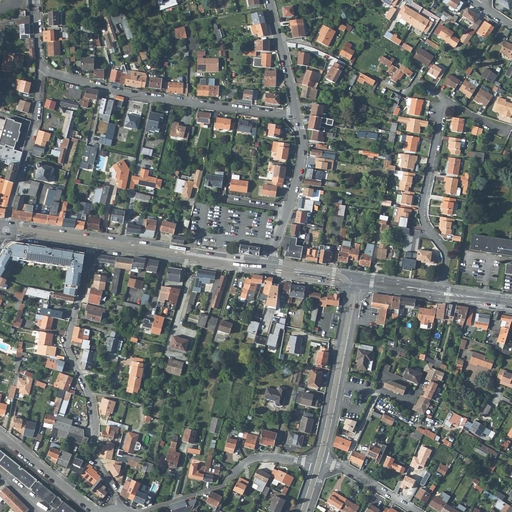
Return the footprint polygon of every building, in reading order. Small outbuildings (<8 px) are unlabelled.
[(155,0),(160,10),(178,4),(176,0),(155,0)] [(457,0),(449,0),(447,4),(447,5),(455,9),(454,11),(456,12),(457,12),(458,11),(459,10),(462,4),(459,2),(457,1),(457,0)] [(511,4),(511,1),(510,0),(498,0),(497,2),(509,9),(511,4)] [(409,9),(403,5),(398,14),(401,16),(400,18),(411,25),(418,14),(411,10),(410,11),(409,10),(409,9)] [(292,6),(282,7),(284,17),(294,16),(292,6)] [(396,9),(392,7),(385,17),(389,20),(396,9)] [(479,16),(467,8),(462,16),(474,23),(471,28),(476,31),(482,21),(477,18),(479,16)] [(132,33),(123,10),(110,14),(113,24),(122,21),(127,35),(132,33)] [(62,26),(61,11),(48,12),(49,17),(47,17),(48,22),(49,22),(49,26),(62,26)] [(453,17),(443,11),(441,14),(443,15),(455,22),(458,17),(454,15),(453,17)] [(254,25),(255,25),(265,23),(262,12),(252,15),(254,25)] [(112,42),(117,41),(109,15),(108,14),(104,18),(108,31),(103,33),(108,50),(114,48),(112,42)] [(425,18),(418,14),(411,25),(416,28),(422,31),(422,32),(423,31),(426,33),(432,23),(429,21),(428,22),(424,19),(425,18)] [(303,19),(290,20),(290,26),(291,26),(293,38),(305,37),(303,19)] [(493,28),(484,22),(477,33),(478,34),(476,37),(483,42),(485,39),(486,39),(493,28)] [(268,34),(265,23),(255,25),(254,25),(251,26),(253,34),(254,35),(258,34),(258,37),(268,34)] [(20,25),(20,39),(26,39),(30,38),(29,24),(20,25)] [(336,31),(323,25),(319,33),(320,34),(316,41),(328,46),(336,31)] [(438,36),(444,27),(441,25),(440,25),(434,33),(438,36)] [(81,34),(94,33),(94,26),(81,26),(81,34)] [(454,33),(444,26),(444,27),(438,36),(455,47),(460,40),(453,36),(453,37),(451,36),(452,35),(454,33)] [(187,38),(184,27),(175,29),(177,39),(181,38),(181,39),(187,38)] [(43,31),(44,42),(47,41),(59,41),(62,40),(69,40),(68,38),(57,39),(54,39),(53,32),(53,31),(43,31)] [(472,36),(466,32),(461,39),(461,41),(466,44),(468,41),(472,36)] [(393,36),(390,40),(399,45),(401,41),(393,36)] [(26,39),(26,49),(29,49),(34,48),(33,38),(30,38),(26,39)] [(440,48),(427,39),(425,42),(438,50),(440,48)] [(256,50),(256,51),(269,51),(269,40),(258,40),(258,41),(258,46),(256,46),(256,50)] [(59,41),(47,41),(48,56),(60,56),(59,41)] [(511,45),(505,41),(500,52),(510,57),(509,58),(511,60),(511,59),(511,45)] [(350,49),(344,46),(339,54),(350,60),(354,51),(350,49)] [(147,58),(143,48),(139,49),(138,49),(142,60),(147,58)] [(434,57),(420,48),(413,57),(424,64),(423,65),(427,67),(434,57)] [(4,51),(2,71),(12,72),(13,59),(14,59),(14,55),(14,54),(6,53),(6,51),(4,51)] [(309,54),(299,52),(297,65),(308,66),(309,54)] [(271,54),(262,54),(262,58),(254,58),(253,67),(270,68),(271,54)] [(394,60),(389,56),(386,59),(382,56),(379,60),(389,67),(391,64),(394,60)] [(81,69),(94,70),(94,59),(82,58),(81,69)] [(218,71),(218,59),(203,59),(197,59),(197,70),(207,70),(209,70),(209,71),(218,71)] [(343,67),(334,62),(332,66),(330,70),(331,71),(329,74),(328,73),(325,78),(335,83),(343,67)] [(391,64),(389,67),(387,71),(390,74),(391,72),(394,74),(390,79),(395,83),(398,79),(399,80),(404,73),(410,77),(413,72),(402,65),(399,69),(391,64)] [(445,72),(433,64),(428,72),(436,78),(437,77),(440,79),(445,72)] [(275,86),(275,68),(270,68),(269,71),(265,71),(265,86),(275,86)] [(497,76),(486,68),(481,76),(492,83),(497,76)] [(104,70),(94,70),(94,79),(104,79),(104,70)] [(110,81),(124,84),(127,73),(112,70),(110,81)] [(317,73),(307,70),(302,85),(313,88),(315,89),(318,83),(314,82),(317,73)] [(128,74),(127,74),(125,84),(141,87),(143,78),(141,73),(132,71),(131,75),(128,74)] [(375,81),(361,73),(359,77),(357,80),(363,83),(364,81),(373,86),(375,81)] [(357,75),(353,74),(348,84),(352,85),(357,75)] [(460,81),(449,74),(443,83),(447,86),(448,85),(450,87),(454,89),(460,81)] [(150,78),(149,88),(160,89),(164,89),(165,79),(162,79),(150,78)] [(198,95),(208,96),(208,86),(208,83),(209,79),(203,79),(203,82),(206,83),(206,86),(198,85),(198,95)] [(469,82),(465,80),(459,89),(463,92),(467,94),(466,96),(469,99),(478,84),(477,83),(477,82),(476,80),(475,80),(474,80),(473,80),(471,79),(469,82)] [(19,90),(19,91),(28,94),(31,83),(22,80),(20,86),(19,90)] [(79,87),(68,83),(66,89),(70,90),(68,96),(80,99),(82,91),(78,90),(79,87)] [(168,93),(182,93),(187,93),(187,84),(183,84),(183,83),(168,83),(168,93)] [(218,86),(208,86),(208,96),(218,97),(218,86)] [(312,88),(303,86),(301,97),(310,99),(310,98),(314,99),(314,96),(316,97),(317,90),(315,89),(313,88),(312,88)] [(489,90),(483,86),(482,86),(473,100),(478,103),(478,102),(479,101),(480,102),(483,104),(482,105),(485,107),(493,96),(487,92),(489,90)] [(98,91),(87,88),(85,96),(81,95),(79,103),(78,106),(82,107),(87,108),(89,102),(96,103),(98,91)] [(236,93),(237,89),(228,89),(228,98),(234,98),(234,93),(236,93)] [(253,90),(244,90),(243,99),(252,101),(252,99),(253,90)] [(401,96),(393,92),(390,98),(397,101),(396,102),(398,103),(398,102),(401,96)] [(280,95),(266,93),(265,103),(279,104),(280,95)] [(124,97),(115,95),(114,101),(112,109),(115,110),(117,101),(122,102),(124,97)] [(511,115),(511,103),(505,102),(506,100),(498,97),(494,110),(502,112),(501,115),(510,118),(511,115)] [(114,101),(101,98),(98,113),(105,115),(103,122),(109,123),(112,109),(114,101)] [(423,100),(411,98),(409,114),(419,116),(421,104),(423,104),(423,100)] [(79,103),(62,99),(60,104),(78,109),(78,106),(79,103)] [(20,100),(17,110),(28,113),(31,103),(20,100)] [(56,102),(47,100),(45,107),(53,110),(56,102)] [(367,106),(358,103),(356,108),(365,111),(367,106)] [(323,106),(312,104),(310,116),(325,119),(326,114),(322,113),(323,106)] [(77,113),(69,111),(68,114),(69,114),(68,116),(69,116),(63,137),(64,138),(69,139),(70,137),(72,130),(77,113)] [(164,115),(150,112),(146,132),(149,133),(149,131),(155,132),(155,131),(159,132),(159,131),(160,126),(158,126),(159,121),(162,121),(164,115)] [(210,114),(198,112),(197,122),(209,124),(210,114)] [(140,117),(127,114),(124,126),(137,129),(140,117)] [(325,119),(310,116),(308,129),(313,130),(319,131),(320,123),(326,124),(332,126),(333,120),(325,119)] [(422,120),(407,118),(399,116),(398,121),(406,122),(407,123),(406,131),(419,133),(420,129),(419,129),(420,126),(419,126),(419,124),(422,124),(422,120)] [(463,119),(452,117),(452,122),(453,122),(451,131),(462,133),(463,124),(464,119),(463,119)] [(0,118),(0,145),(5,147),(6,145),(14,147),(16,141),(19,131),(21,124),(6,119),(5,120),(0,118)] [(234,129),(234,123),(230,123),(230,120),(217,118),(215,130),(219,131),(219,129),(229,130),(229,128),(234,129)] [(246,122),(238,121),(237,131),(251,133),(250,135),(255,136),(257,124),(252,123),(253,122),(246,121),(246,122)] [(179,123),(173,122),(169,136),(175,137),(176,136),(183,138),(183,139),(187,140),(189,134),(191,127),(186,126),(181,125),(181,126),(178,126),(179,124),(179,123)] [(116,124),(109,123),(105,138),(112,140),(116,124)] [(281,126),(269,124),(268,128),(269,128),(268,136),(279,138),(281,126)] [(39,130),(35,144),(32,154),(41,157),(42,152),(44,152),(45,147),(46,141),(49,141),(51,134),(39,130)] [(78,132),(72,130),(70,137),(72,138),(78,139),(81,140),(87,142),(88,138),(77,135),(78,132)] [(319,131),(313,130),(311,140),(323,142),(324,137),(322,137),(323,132),(319,131)] [(365,132),(356,131),(356,133),(357,133),(357,137),(365,138),(365,137),(376,139),(377,136),(378,136),(378,133),(366,131),(365,132)] [(420,138),(407,135),(404,150),(415,152),(417,141),(419,142),(420,138)] [(105,138),(100,137),(99,142),(99,143),(111,145),(112,140),(105,138)] [(461,139),(449,137),(449,141),(448,146),(450,146),(450,147),(450,149),(451,149),(451,152),(450,154),(460,155),(461,147),(462,147),(464,146),(465,140),(461,139)] [(69,139),(64,138),(63,143),(61,143),(60,148),(58,147),(57,151),(52,150),(51,154),(60,156),(58,163),(63,164),(69,139)] [(277,152),(276,158),(287,160),(289,148),(289,144),(273,141),(272,150),(273,152),(277,152)] [(89,163),(95,164),(99,144),(95,143),(94,146),(85,145),(81,168),(87,169),(89,163)] [(149,149),(142,147),(141,154),(148,155),(149,149)] [(0,156),(0,159),(5,161),(5,164),(9,165),(10,164),(18,166),(22,152),(14,149),(10,163),(6,161),(7,158),(3,156),(0,156)] [(391,155),(363,151),(362,154),(366,155),(374,156),(385,158),(385,160),(390,161),(391,155)] [(484,153),(472,151),(472,152),(471,157),(471,161),(473,162),(483,163),(484,153)] [(417,156),(401,153),(400,159),(401,159),(400,167),(413,170),(415,163),(414,163),(415,162),(413,162),(414,160),(416,161),(417,161),(417,156)] [(322,158),(311,157),(310,166),(315,167),(316,162),(321,163),(321,161),(322,158)] [(460,159),(448,157),(448,162),(449,162),(447,174),(458,175),(460,159)] [(123,160),(113,166),(116,172),(115,179),(117,179),(116,183),(118,183),(118,187),(125,189),(130,169),(123,160)] [(9,165),(5,180),(13,183),(18,166),(10,164),(9,165)] [(42,165),(39,164),(38,168),(36,179),(49,182),(51,172),(54,172),(55,168),(52,167),(53,167),(42,165)] [(285,167),(270,165),(269,170),(274,171),(272,181),(282,183),(283,183),(285,167)] [(149,170),(141,169),(139,177),(132,176),(129,190),(133,191),(134,184),(155,188),(155,187),(160,188),(162,180),(157,179),(157,178),(150,177),(150,178),(147,177),(148,176),(149,170)] [(198,169),(197,175),(195,183),(200,184),(201,179),(202,176),(203,171),(198,169)] [(322,171),(307,169),(306,178),(321,181),(322,171)] [(415,174),(399,171),(398,179),(400,180),(399,186),(408,187),(411,187),(412,177),(415,178),(415,174)] [(223,177),(206,174),(205,186),(211,187),(211,186),(221,187),(223,177)] [(239,175),(232,174),(231,179),(230,190),(247,192),(248,182),(239,180),(239,175)] [(458,179),(444,177),(444,181),(446,181),(445,187),(446,187),(446,189),(445,193),(458,196),(459,195),(460,189),(460,188),(457,187),(458,179)] [(0,216),(4,218),(6,209),(8,201),(13,183),(5,180),(1,178),(0,178),(0,194),(1,195),(0,196),(0,198),(3,199),(2,205),(1,208),(0,208),(0,216)] [(321,181),(306,178),(305,184),(310,185),(310,187),(316,188),(316,186),(320,186),(321,181)] [(188,182),(177,179),(174,191),(182,193),(181,195),(184,196),(185,198),(188,198),(190,198),(193,187),(194,182),(188,180),(188,182)] [(272,181),(266,180),(265,185),(263,184),(261,194),(275,197),(277,187),(282,188),(282,183),(272,181)] [(39,186),(31,184),(28,195),(36,197),(39,186)] [(102,184),(101,189),(103,189),(102,192),(99,204),(105,205),(110,186),(102,184)] [(96,188),(95,188),(94,191),(96,191),(92,203),(95,204),(99,204),(102,192),(103,189),(101,189),(96,188)] [(320,190),(304,188),(303,196),(311,197),(310,200),(319,201),(320,194),(323,194),(323,191),(320,190)] [(56,191),(49,189),(45,205),(47,205),(51,206),(52,206),(56,191)] [(61,190),(57,189),(56,191),(52,206),(49,216),(47,224),(55,225),(57,217),(56,217),(59,203),(58,203),(62,190),(61,190)] [(133,191),(129,190),(128,198),(149,204),(150,199),(151,196),(133,191)] [(407,191),(405,191),(404,195),(402,194),(400,204),(411,206),(412,196),(414,197),(414,193),(407,191)] [(24,198),(16,196),(13,210),(11,219),(31,222),(33,210),(34,207),(35,208),(36,201),(35,200),(33,200),(31,205),(23,204),(24,198)] [(456,199),(443,197),(441,209),(443,209),(442,213),(452,215),(453,203),(455,203),(456,199)] [(310,200),(299,198),(298,207),(297,207),(297,211),(310,213),(312,213),(313,204),(318,204),(319,201),(310,200)] [(88,200),(86,199),(85,202),(83,213),(82,216),(86,217),(86,214),(89,215),(89,214),(90,211),(91,203),(87,203),(88,200)] [(68,203),(62,202),(59,212),(61,212),(59,217),(57,217),(55,225),(62,227),(66,209),(68,203)] [(85,202),(80,202),(77,216),(74,228),(83,230),(85,222),(86,217),(82,216),(83,213),(85,202)] [(341,205),(336,204),(335,214),(344,216),(346,206),(341,205)] [(411,210),(399,208),(396,222),(406,223),(407,219),(408,214),(409,214),(411,214),(411,210)] [(70,209),(66,209),(62,227),(74,228),(77,216),(69,215),(70,209)] [(125,211),(113,209),(111,220),(119,222),(119,223),(123,224),(125,211)] [(34,210),(33,210),(31,222),(47,224),(49,216),(34,213),(34,210)] [(92,215),(89,214),(89,215),(88,217),(87,228),(98,230),(98,232),(102,232),(105,212),(101,211),(99,219),(98,219),(98,216),(92,215)] [(310,213),(297,211),(295,222),(304,224),(304,223),(307,223),(308,216),(309,216),(310,213)] [(153,216),(147,216),(147,219),(144,219),(143,222),(142,229),(141,229),(140,234),(140,236),(152,238),(154,236),(155,231),(157,221),(153,220),(153,216)] [(452,219),(440,217),(439,221),(440,221),(439,225),(441,225),(441,227),(440,228),(442,228),(442,231),(441,233),(451,235),(452,226),(451,226),(452,219)] [(166,220),(164,220),(164,221),(161,220),(160,224),(158,230),(174,234),(176,224),(165,221),(166,220)] [(133,222),(128,222),(126,232),(140,234),(141,229),(142,229),(143,222),(138,221),(138,222),(133,221),(133,222)] [(379,223),(377,230),(385,232),(386,224),(379,223)] [(300,226),(292,224),(291,229),(292,229),(291,235),(298,237),(299,231),(300,226)] [(511,240),(472,235),(470,250),(511,255),(511,240)] [(173,236),(171,242),(183,244),(185,237),(173,236)] [(297,238),(290,237),(288,251),(295,252),(296,245),(297,238)] [(2,253),(0,256),(0,277),(11,259),(70,267),(64,294),(75,296),(76,296),(79,286),(84,253),(12,242),(7,246),(3,253),(2,253)] [(355,249),(350,248),(348,259),(357,260),(358,253),(360,244),(356,243),(355,249)] [(359,265),(370,267),(372,256),(373,250),(374,245),(367,243),(364,254),(361,254),(359,264),(359,265)] [(386,244),(379,243),(379,248),(378,248),(377,258),(381,258),(381,257),(386,258),(391,259),(391,257),(393,258),(394,257),(396,248),(392,248),(392,250),(386,249),(386,244)] [(260,248),(240,245),(239,253),(258,256),(260,248)] [(295,252),(288,251),(287,251),(285,256),(301,259),(303,246),(296,245),(295,252)] [(332,248),(320,245),(320,246),(319,251),(318,257),(320,257),(319,262),(325,263),(326,259),(331,260),(332,253),(331,252),(332,248)] [(350,247),(342,246),(341,252),(339,251),(337,261),(347,262),(348,259),(350,248),(350,247)] [(316,250),(308,249),(306,260),(317,262),(318,257),(319,251),(316,250)] [(423,250),(420,249),(419,250),(418,250),(416,260),(421,261),(425,261),(425,262),(434,264),(435,255),(431,254),(432,252),(424,251),(423,250)] [(92,253),(89,269),(97,270),(98,261),(110,263),(110,266),(115,267),(116,257),(92,253)] [(115,267),(111,293),(116,294),(120,268),(131,269),(133,259),(116,257),(115,267)] [(131,269),(130,274),(134,275),(135,271),(138,271),(138,268),(143,269),(145,259),(134,257),(134,258),(133,259),(131,269)] [(146,270),(156,271),(159,261),(149,259),(146,270)] [(169,267),(167,280),(179,282),(181,269),(169,267)] [(198,269),(194,285),(200,286),(201,282),(208,283),(209,282),(210,278),(214,279),(215,272),(198,269)] [(92,289),(102,291),(104,291),(106,276),(95,274),(92,289)] [(221,275),(211,307),(217,309),(227,277),(221,275)] [(251,280),(245,298),(252,301),(255,292),(254,291),(256,283),(261,284),(264,276),(253,275),(251,280)] [(264,276),(261,284),(265,284),(262,293),(268,295),(273,278),(264,276)] [(0,286),(3,288),(5,284),(6,284),(8,281),(0,277),(0,286)] [(129,278),(127,286),(141,290),(143,283),(143,281),(129,278)] [(240,297),(245,298),(251,280),(246,279),(240,297)] [(286,302),(288,303),(291,285),(291,283),(281,282),(279,295),(280,295),(280,298),(284,298),(284,296),(287,296),(287,298),(286,298),(285,299),(285,301),(286,302)] [(291,285),(288,303),(291,303),(292,297),(303,299),(305,287),(291,285)] [(22,293),(16,290),(14,296),(23,300),(25,295),(27,288),(24,287),(22,293)] [(44,299),(49,300),(49,299),(50,291),(28,287),(27,288),(25,295),(44,299)] [(92,289),(91,288),(88,302),(99,305),(102,291),(92,289)] [(311,289),(309,297),(313,298),(312,305),(314,305),(311,320),(315,321),(319,302),(321,294),(321,291),(311,289)] [(192,290),(188,305),(193,306),(197,291),(192,290)] [(50,291),(49,299),(52,299),(53,297),(62,299),(62,294),(50,291)] [(179,293),(180,292),(175,291),(172,299),(171,298),(169,306),(175,308),(176,304),(178,300),(179,293)] [(149,296),(143,294),(140,305),(146,307),(149,296)] [(321,294),(319,302),(326,303),(327,301),(339,303),(340,295),(335,294),(335,295),(328,294),(328,295),(321,294)] [(393,296),(379,294),(376,297),(373,297),(371,307),(380,309),(377,323),(384,324),(386,313),(387,304),(392,305),(393,296)] [(387,304),(386,313),(390,314),(391,308),(399,309),(401,297),(393,296),(392,305),(387,304)] [(398,315),(398,318),(401,318),(402,314),(404,304),(413,306),(413,308),(419,309),(419,308),(420,300),(401,297),(399,309),(398,315)] [(101,307),(87,304),(86,312),(87,312),(86,318),(100,321),(102,311),(93,309),(93,308),(101,310),(101,307)] [(448,305),(443,304),(442,305),(438,304),(436,318),(445,319),(446,315),(448,307),(448,305)] [(446,315),(445,319),(453,320),(455,313),(456,306),(448,305),(448,307),(446,315)] [(456,306),(455,313),(454,315),(458,316),(457,318),(461,319),(460,325),(463,325),(465,317),(468,308),(456,306)] [(419,309),(417,320),(421,321),(420,324),(428,325),(428,322),(433,323),(435,314),(436,309),(431,308),(431,310),(428,309),(427,310),(423,309),(423,308),(419,308),(419,309)] [(14,320),(21,324),(23,320),(20,319),(23,312),(22,311),(18,311),(14,320)] [(46,312),(45,316),(53,318),(53,317),(64,319),(64,320),(70,321),(71,318),(64,316),(65,314),(55,312),(54,314),(46,312)] [(484,325),(488,326),(489,323),(490,315),(476,313),(474,326),(484,327),(484,325)] [(41,328),(51,330),(53,318),(45,316),(37,314),(36,318),(43,319),(41,328)] [(198,321),(196,326),(204,328),(208,316),(200,314),(198,321)] [(164,318),(155,315),(153,324),(149,323),(150,321),(149,320),(144,319),(142,327),(151,329),(151,332),(160,334),(164,318)] [(504,324),(504,327),(506,328),(506,329),(504,329),(502,336),(506,337),(510,325),(511,318),(511,317),(501,315),(499,323),(504,324)] [(208,316),(204,328),(214,331),(217,319),(208,316)] [(221,321),(218,331),(229,334),(232,324),(221,321)] [(74,327),(71,341),(82,343),(82,345),(87,346),(88,337),(88,336),(84,335),(85,329),(74,327)] [(38,344),(51,346),(53,334),(40,331),(38,344)] [(109,342),(107,350),(115,353),(119,339),(118,339),(119,334),(112,332),(110,337),(109,337),(108,342),(109,342)] [(173,336),(170,347),(185,351),(188,340),(173,336)] [(301,337),(296,336),(296,337),(290,336),(288,346),(290,346),(289,353),(299,355),(300,349),(299,349),(301,337)] [(37,353),(54,356),(56,347),(51,346),(38,344),(31,343),(30,348),(37,349),(37,353)] [(253,344),(252,350),(254,350),(261,352),(263,347),(253,344)] [(366,371),(368,360),(370,361),(372,347),(359,345),(357,359),(360,360),(359,363),(358,363),(357,369),(366,371)] [(386,347),(385,351),(399,356),(400,352),(396,351),(395,350),(393,349),(386,347)] [(318,352),(315,366),(321,368),(322,365),(325,366),(328,354),(327,354),(328,350),(321,348),(320,352),(318,352)] [(95,352),(84,349),(81,361),(82,361),(82,364),(83,365),(91,367),(92,364),(95,365),(95,361),(97,362),(99,353),(95,352)] [(473,352),(470,361),(490,369),(494,359),(473,352)] [(57,370),(62,371),(64,362),(60,360),(56,359),(49,358),(46,367),(56,370),(57,370)] [(435,362),(434,366),(440,368),(442,361),(437,360),(438,359),(436,358),(436,359),(435,362)] [(183,362),(168,359),(165,371),(180,375),(183,362)] [(457,359),(455,367),(461,368),(463,361),(457,359)] [(132,362),(129,377),(141,379),(143,364),(141,363),(134,362),(132,362)] [(425,379),(431,382),(436,384),(438,380),(441,381),(444,373),(431,368),(432,365),(426,363),(423,371),(427,373),(425,379)] [(407,368),(403,378),(418,384),(422,374),(407,368)] [(311,370),(308,385),(318,388),(322,373),(311,370)] [(499,372),(496,381),(511,386),(511,373),(504,371),(504,372),(500,370),(499,372)] [(219,382),(221,375),(212,372),(210,379),(219,382)] [(67,391),(67,392),(71,393),(74,394),(75,391),(69,389),(73,378),(59,373),(56,382),(55,382),(54,385),(50,384),(49,385),(53,387),(54,387),(67,391)] [(17,386),(17,388),(20,389),(19,393),(29,395),(33,379),(31,378),(28,377),(27,381),(23,380),(23,379),(19,378),(17,386)] [(141,379),(129,377),(126,392),(138,395),(141,379)] [(46,384),(36,380),(35,385),(45,388),(46,384)] [(385,384),(384,387),(403,395),(406,387),(400,385),(390,381),(385,384)] [(435,392),(438,385),(431,382),(429,386),(425,385),(424,388),(435,392)] [(17,388),(17,386),(13,385),(12,385),(9,397),(14,398),(17,388)] [(267,389),(264,398),(275,401),(275,402),(276,404),(277,405),(279,406),(281,406),(282,404),(286,389),(279,387),(278,391),(267,389)] [(430,399),(432,400),(435,392),(424,388),(423,391),(426,392),(424,397),(430,399)] [(54,424),(62,401),(65,391),(58,389),(56,397),(57,398),(53,410),(55,410),(54,414),(55,415),(47,414),(45,422),(46,422),(53,424),(54,424)] [(65,391),(62,401),(68,403),(71,393),(67,392),(65,391)] [(298,392),(296,402),(316,407),(318,396),(298,392)] [(423,415),(424,415),(427,408),(427,409),(430,404),(429,403),(430,399),(424,397),(421,395),(415,406),(414,405),(412,410),(423,415)] [(103,398),(100,409),(102,410),(101,414),(110,416),(112,406),(115,406),(116,401),(103,398)] [(69,432),(84,436),(83,429),(71,425),(72,420),(64,417),(68,403),(62,401),(54,424),(53,427),(60,429),(69,432)] [(485,403),(479,414),(485,417),(491,406),(485,403)] [(443,425),(447,427),(450,422),(452,424),(457,426),(460,421),(459,421),(461,417),(453,413),(452,415),(448,414),(443,425)] [(383,414),(381,420),(392,425),(394,419),(383,414)] [(23,435),(27,421),(27,420),(21,419),(20,417),(15,416),(12,426),(16,427),(15,429),(23,435)] [(213,417),(209,431),(219,434),(219,432),(223,419),(213,417)] [(302,417),(299,431),(310,434),(313,419),(302,417)] [(107,420),(106,425),(107,425),(118,428),(119,428),(120,429),(121,424),(118,423),(107,420)] [(23,435),(33,438),(36,424),(27,421),(23,435)] [(353,421),(349,431),(355,434),(360,423),(353,421)] [(465,426),(463,430),(468,432),(469,431),(480,437),(482,433),(488,436),(490,430),(485,427),(474,421),(470,429),(465,426)] [(118,428),(107,425),(106,431),(103,430),(101,436),(112,439),(114,432),(117,433),(118,428)] [(55,441),(60,429),(53,427),(49,439),(55,441)] [(418,428),(416,431),(422,434),(433,440),(436,435),(425,429),(424,431),(418,428)] [(185,429),(183,440),(193,443),(196,432),(195,432),(185,429)] [(232,430),(229,429),(228,434),(225,446),(228,447),(227,451),(233,453),(236,440),(230,439),(232,430)] [(270,445),(273,445),(276,433),(263,429),(259,443),(270,446),(270,445)] [(243,433),(242,437),(246,438),(244,446),(254,449),(257,435),(255,434),(255,436),(254,435),(253,439),(246,437),(247,432),(244,431),(243,433)] [(66,439),(81,444),(84,436),(69,432),(66,439)] [(128,435),(123,450),(133,453),(134,450),(137,451),(139,449),(141,446),(139,443),(136,442),(137,437),(136,435),(130,433),(128,435)] [(289,433),(286,443),(301,447),(303,436),(289,433)] [(92,439),(84,436),(81,444),(79,449),(82,450),(82,449),(84,450),(89,452),(91,448),(85,445),(84,445),(85,442),(86,443),(90,444),(92,439)] [(333,446),(347,451),(351,442),(336,436),(333,446)] [(509,443),(503,440),(500,446),(506,449),(509,443)] [(102,444),(99,457),(108,459),(111,460),(115,443),(107,441),(106,445),(102,444)] [(172,441),(166,465),(176,467),(180,453),(175,452),(176,449),(175,449),(177,442),(172,441)] [(151,442),(148,454),(154,456),(155,453),(153,452),(156,443),(151,442)] [(56,464),(60,451),(57,450),(58,447),(51,445),(48,455),(51,456),(50,459),(56,464)] [(370,446),(366,455),(376,459),(375,463),(378,464),(383,454),(386,447),(382,445),(380,450),(370,446)] [(493,451),(482,445),(480,447),(477,446),(475,451),(486,457),(489,458),(493,451)] [(76,511),(63,501),(63,502),(60,500),(61,499),(38,481),(38,482),(36,481),(36,480),(22,468),(21,469),(19,468),(20,467),(5,454),(0,450),(0,465),(29,489),(30,488),(32,489),(31,490),(54,509),(56,510),(55,511),(76,511)] [(55,464),(66,468),(71,454),(61,450),(60,451),(56,464),(55,464)] [(353,451),(349,460),(362,465),(365,456),(360,454),(353,451)] [(70,470),(81,475),(86,463),(83,461),(83,460),(75,457),(70,470)] [(409,466),(387,457),(383,465),(390,468),(390,467),(396,470),(396,471),(405,475),(408,468),(409,466)] [(114,475),(121,472),(124,472),(126,462),(120,461),(120,465),(117,466),(115,463),(109,467),(114,475)] [(81,475),(93,485),(95,483),(100,476),(91,469),(93,467),(87,462),(86,463),(81,475)] [(144,464),(141,463),(139,470),(141,471),(139,476),(143,478),(146,471),(148,466),(144,464)] [(214,472),(211,482),(217,484),(218,478),(221,478),(223,467),(220,467),(220,464),(216,463),(214,472)] [(189,477),(203,480),(204,475),(205,470),(205,469),(205,467),(192,464),(189,477)] [(437,470),(445,475),(450,466),(447,464),(445,467),(440,464),(437,470)] [(254,477),(266,483),(270,475),(258,469),(254,477)] [(274,469),(271,475),(275,477),(274,478),(289,486),(293,477),(279,469),(278,471),(274,469)] [(205,470),(204,475),(206,475),(205,481),(211,482),(214,472),(205,470)] [(420,483),(423,485),(430,474),(426,472),(420,483)] [(240,477),(233,490),(239,493),(237,497),(240,498),(248,483),(248,482),(240,477)] [(120,494),(127,497),(131,484),(131,483),(126,481),(120,494)] [(99,485),(95,483),(93,485),(90,490),(92,492),(93,492),(102,499),(107,493),(102,488),(99,485)] [(472,483),(470,486),(475,489),(474,490),(481,494),(484,490),(481,489),(478,486),(472,483)] [(131,484),(127,497),(133,500),(137,491),(139,488),(131,484)] [(415,497),(425,503),(435,486),(432,484),(427,492),(420,488),(415,497)] [(29,510),(5,486),(0,491),(0,495),(16,511),(27,511),(29,510)] [(137,491),(133,500),(143,504),(144,502),(148,504),(151,497),(137,491)] [(214,511),(216,509),(217,508),(217,507),(222,497),(211,491),(210,492),(205,502),(215,506),(211,511),(214,511)] [(327,502),(339,510),(340,508),(346,499),(333,491),(327,502)] [(499,499),(490,494),(488,497),(493,499),(492,500),(497,503),(498,502),(499,499)] [(276,495),(268,509),(273,511),(279,511),(285,500),(276,495)] [(443,501),(438,498),(435,496),(429,505),(439,511),(440,511),(445,504),(447,502),(443,500),(443,501)] [(346,499),(340,508),(346,511),(355,511),(359,506),(355,503),(354,504),(346,499)] [(511,511),(511,507),(499,499),(498,502),(497,503),(495,506),(494,507),(502,511),(501,511),(511,511)] [(171,511),(187,511),(191,511),(193,508),(193,507),(196,500),(195,500),(186,502),(185,500),(169,505),(171,511)] [(462,511),(463,511),(467,508),(460,503),(457,508),(462,511)]
